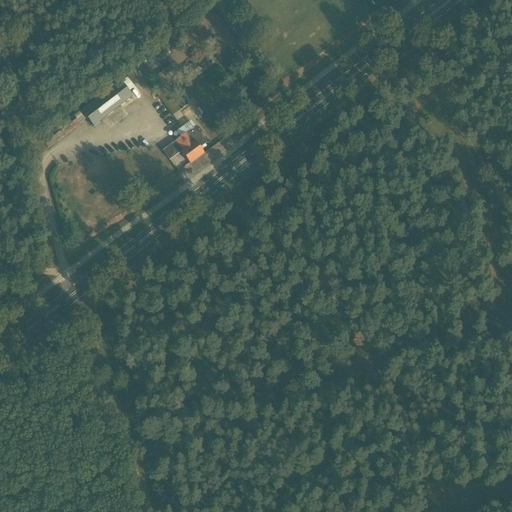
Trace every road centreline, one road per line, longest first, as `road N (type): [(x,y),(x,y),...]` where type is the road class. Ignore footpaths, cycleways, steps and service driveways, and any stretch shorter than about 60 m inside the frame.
road 1 (primary): [(0,351),(450,0)]
road 2 (track): [(127,469),(510,303)]
road 3 (track): [(511,308),(481,205),(440,110),(511,65)]
